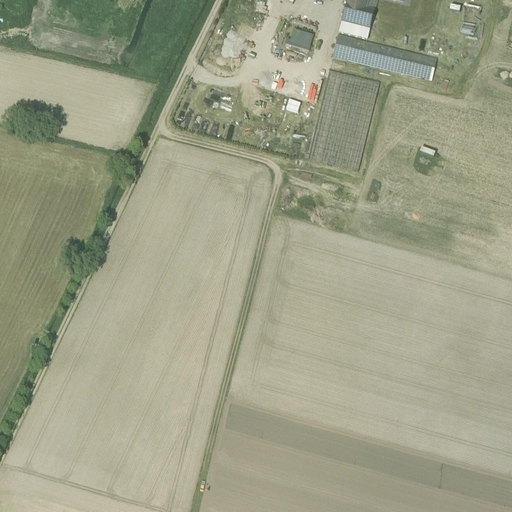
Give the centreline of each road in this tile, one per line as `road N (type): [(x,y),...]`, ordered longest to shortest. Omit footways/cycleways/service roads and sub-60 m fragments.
road 1 (track): [(218,0),(0,458)]
road 2 (track): [(156,131),(292,167)]
